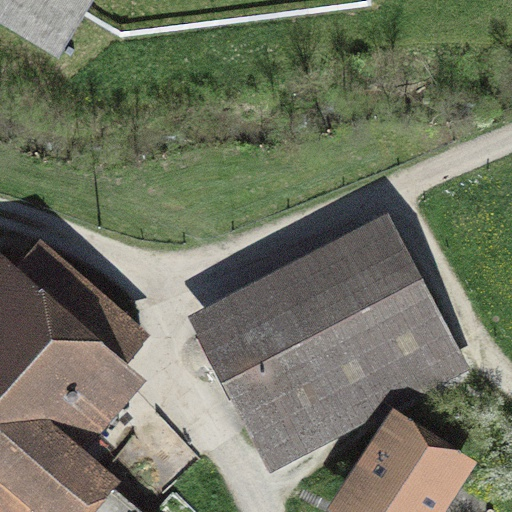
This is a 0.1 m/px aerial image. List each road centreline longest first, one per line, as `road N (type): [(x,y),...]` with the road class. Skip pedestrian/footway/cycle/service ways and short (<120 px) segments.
road 1 (track): [(0,216),(142,238),(156,266),(393,190),(511,138)]
road 2 (track): [(393,190),(463,328),(511,384)]
